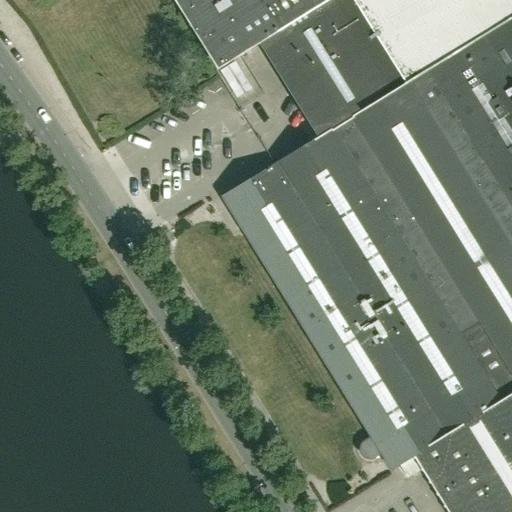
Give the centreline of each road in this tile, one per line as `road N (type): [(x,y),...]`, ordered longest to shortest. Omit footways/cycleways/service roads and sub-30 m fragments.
road 1 (unclassified): [(287,511),(0,62)]
road 2 (unknown): [(111,230),(232,157),(241,136),(236,121),(210,103),(80,180)]
